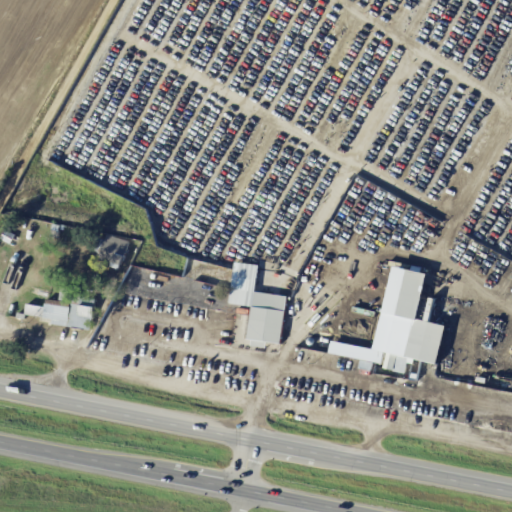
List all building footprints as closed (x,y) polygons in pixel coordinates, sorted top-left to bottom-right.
[(9,230),(18,236),(13,245),(4,239),(9,230)] [(109,235),(132,243),(127,257),(129,257),(124,271),(115,268),(117,263),(102,257),(103,254),(94,251),(99,237),(107,240),(109,235)] [(288,296),(256,293),(259,265),(235,263),(231,305),(254,307),(250,347),(267,349),(268,343),(283,344),(288,296)] [(439,365),(418,360),(417,365),(410,364),(408,375),(388,370),(399,317),(390,315),(401,268),(434,276),(424,321),(454,328),(445,366),(439,365)] [(93,330),(92,331),(54,325),(55,320),(28,316),(28,320),(19,319),(20,314),(28,315),(30,305),(48,308),(49,300),(62,302),(64,289),(85,293),(84,298),(97,300),(93,330)] [(361,347),(364,335),(376,337),(373,350),(361,347)] [(422,375),(421,382),(413,381),(414,374),(422,375)]
